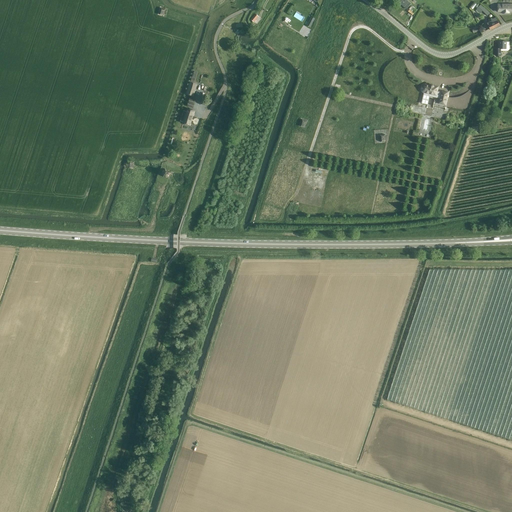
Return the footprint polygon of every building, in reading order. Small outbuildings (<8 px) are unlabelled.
[(406,0),(399,0),(398,2),(406,9),(411,3),(406,0)] [(490,13),(484,7),(481,5),(480,5),(478,4),(475,7),(477,9),(476,9),(481,14),(483,11),(488,16),(490,13)] [(511,4),(498,4),(498,7),(498,12),(502,12),(502,13),(509,13),(509,12),(511,11),(511,4)] [(161,7),(158,16),(164,18),(167,9),(161,7)] [(500,25),(496,17),(491,20),(492,21),(487,23),(488,25),(491,30),(500,25)] [(495,49),(495,53),(495,55),(501,56),(501,51),(508,51),(509,49),(509,42),(506,42),(507,41),(499,41),(499,49),(495,49)] [(347,83),(344,91),(349,92),(352,81),(348,80),(347,84),(347,83)] [(191,82),(187,94),(193,96),(197,84),(191,82)] [(431,85),(430,85),(426,85),(424,85),(423,85),(422,87),(421,88),(422,90),(423,92),(424,92),(422,103),(428,105),(429,98),(435,99),(433,106),(446,108),(449,91),(437,89),(438,87),(434,86),(434,85),(432,85),(431,85)] [(183,122),(185,123),(190,124),(192,116),(193,116),(195,111),(189,109),(187,115),(186,114),(183,122)] [(169,171),(166,169),(163,170),(162,173),(163,176),(166,178),(169,176),(171,172),(169,171)]
